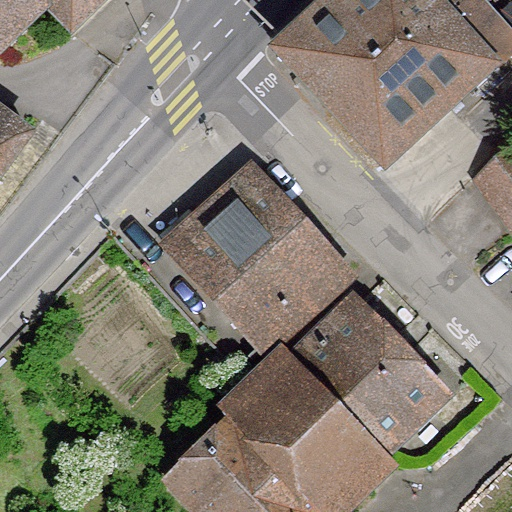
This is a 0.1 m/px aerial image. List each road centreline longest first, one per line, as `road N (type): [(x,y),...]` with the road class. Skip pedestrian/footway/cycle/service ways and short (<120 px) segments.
road 1 (residential): [(214,58),(511,360)]
road 2 (primary): [(0,286),(214,58)]
